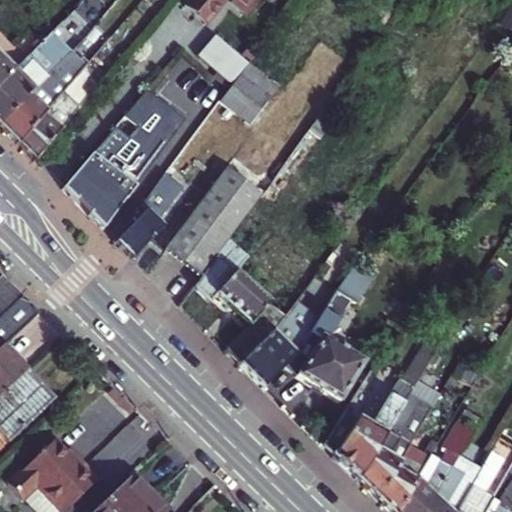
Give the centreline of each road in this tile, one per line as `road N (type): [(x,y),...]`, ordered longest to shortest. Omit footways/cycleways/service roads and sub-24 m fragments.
road 1 (primary): [(131,346),(301,511)]
road 2 (primary): [(131,346),(0,184)]
road 3 (primary): [(0,227),(131,346)]
